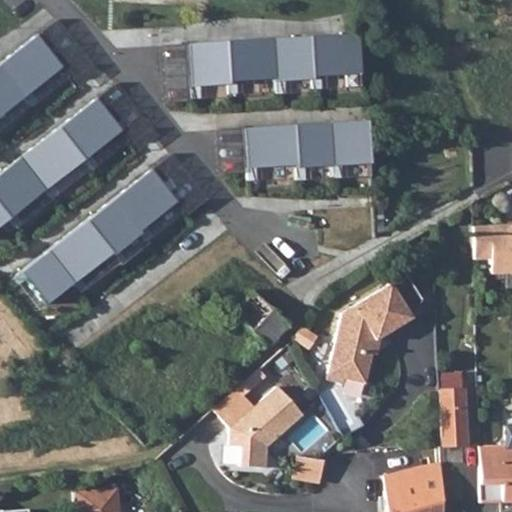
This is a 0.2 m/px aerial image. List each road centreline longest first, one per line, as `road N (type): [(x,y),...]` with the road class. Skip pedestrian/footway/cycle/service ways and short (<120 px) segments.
road 1 (residential): [(53,0),(234,217),(268,238),(298,244)]
road 2 (track): [(0,477),(62,473),(148,448)]
